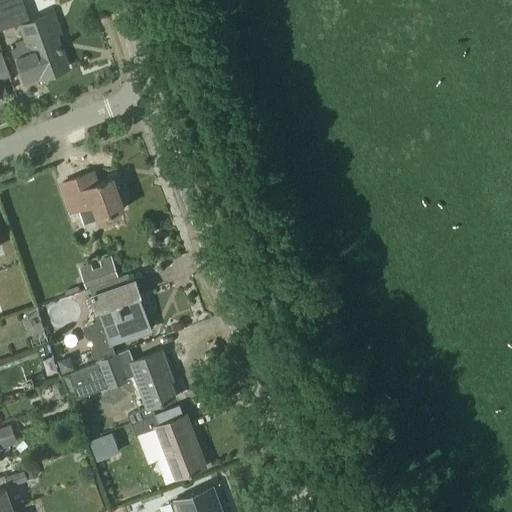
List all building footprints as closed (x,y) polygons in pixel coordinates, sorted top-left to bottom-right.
[(0,0),(0,17),(24,8),(21,0),(0,0)] [(58,34),(51,14),(19,26),(24,40),(16,43),(17,47),(11,49),(24,83),(38,78),(38,79),(65,69),(53,36),(58,34)] [(93,174),(79,179),(79,180),(62,186),(72,213),(89,207),(94,205),(98,219),(101,218),(102,222),(114,218),(113,214),(124,210),(113,179),(97,185),(93,174)] [(119,277),(112,256),(100,260),(102,266),(93,269),(92,264),(81,268),(87,288),(90,287),(119,277)] [(111,355),(117,353),(113,344),(150,330),(138,297),(140,296),(131,273),(119,277),(90,287),(94,297),(91,298),(95,310),(94,311),(106,342),(111,355)] [(132,423),(156,413),(154,407),(176,398),(167,374),(170,373),(162,352),(132,364),(132,363),(126,365),(121,352),(117,353),(104,358),(99,360),(100,361),(69,373),(78,398),(109,386),(110,387),(137,377),(148,406),(128,414),(132,423)] [(65,358),(59,360),(63,372),(68,370),(65,358)] [(156,413),(132,423),(136,435),(138,435),(148,463),(157,459),(166,483),(205,468),(186,416),(161,425),(156,413)] [(0,437),(13,433),(10,424),(0,427),(0,437)] [(32,426),(13,433),(0,437),(0,447),(36,435),(32,426)] [(24,469),(27,479),(38,476),(34,464),(23,468),(24,469)] [(4,476),(8,486),(27,479),(24,469),(4,476)] [(3,488),(0,488),(0,511),(5,511),(11,510),(3,488)] [(218,511),(209,488),(171,501),(174,511),(218,511)]
